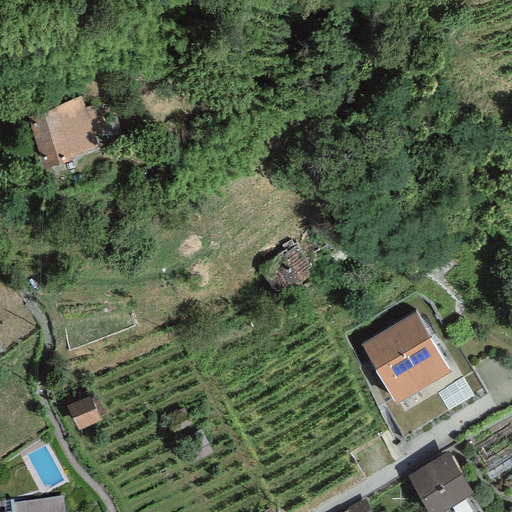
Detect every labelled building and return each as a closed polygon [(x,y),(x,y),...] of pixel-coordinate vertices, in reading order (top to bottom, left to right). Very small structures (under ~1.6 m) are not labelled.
[(82,95),(26,114),(42,163),(99,144),(96,134),(111,129),(102,102),(86,107),(82,95)] [(315,269),(297,240),(259,264),(277,293),(315,269)] [(450,366),(416,309),(363,340),(397,397),(450,366)] [(90,392),(67,402),(77,426),(100,416),(90,392)] [(448,448),(407,474),(431,511),(435,511),(474,488),(448,448)] [(373,511),(365,498),(346,509),(348,511),(373,511)] [(63,511),(62,499),(11,505),(12,511),(63,511)]
